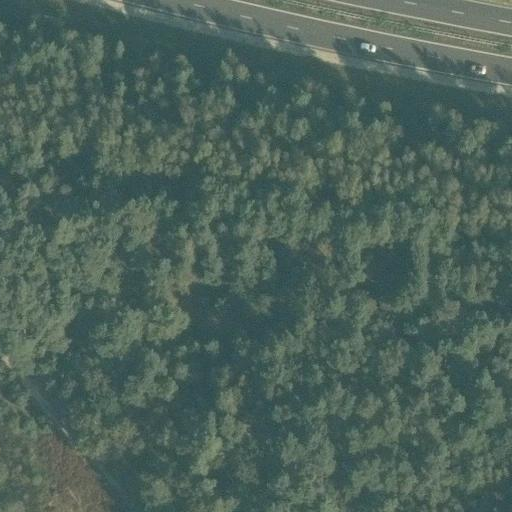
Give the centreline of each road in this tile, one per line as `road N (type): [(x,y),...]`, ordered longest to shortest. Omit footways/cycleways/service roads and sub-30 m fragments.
road 1 (trunk): [(160,0),(511,74)]
road 2 (trunk): [(511,22),(394,0)]
